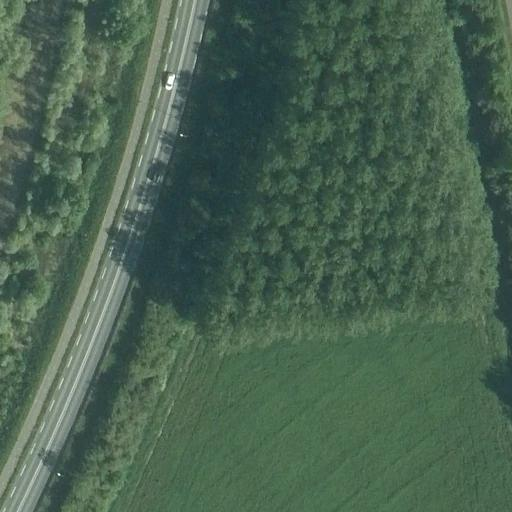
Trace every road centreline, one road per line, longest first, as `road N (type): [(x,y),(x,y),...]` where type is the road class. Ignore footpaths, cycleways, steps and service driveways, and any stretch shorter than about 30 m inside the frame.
road 1 (primary): [(6,511),(114,266),(194,0)]
road 2 (trunk): [(511,169),(388,183),(0,193)]
road 3 (trunk): [(0,267),(388,259),(511,246)]
